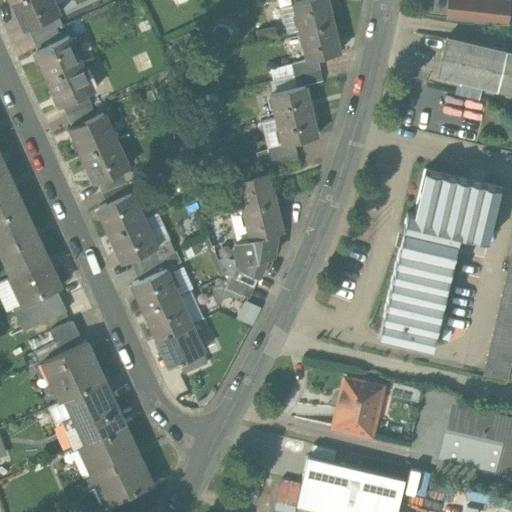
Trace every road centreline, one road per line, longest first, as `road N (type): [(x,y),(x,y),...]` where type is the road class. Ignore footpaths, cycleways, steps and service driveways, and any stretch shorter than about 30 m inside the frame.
road 1 (residential): [(390,0),(350,143),(211,446)]
road 2 (residential): [(0,65),(137,370),(174,420),(211,446)]
